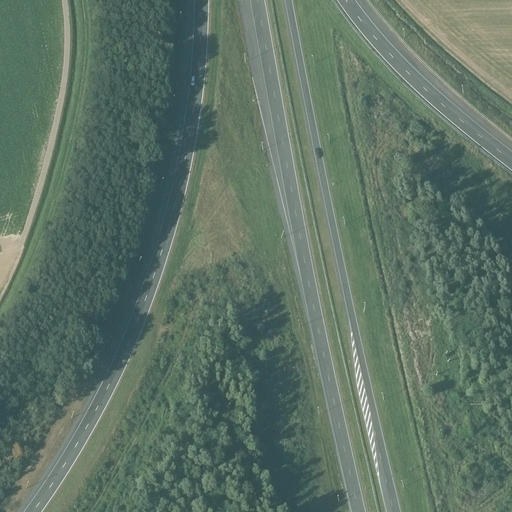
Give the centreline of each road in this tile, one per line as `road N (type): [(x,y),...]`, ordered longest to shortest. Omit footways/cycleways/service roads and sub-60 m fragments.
road 1 (motorway): [(200,0),(183,165),(156,268),(107,388),(33,511)]
road 2 (trunk): [(254,0),(358,511)]
road 3 (trunk): [(393,511),(324,187)]
road 4 (motorway): [(511,161),(412,77),(345,0)]
road 5 (motorway): [(324,187),(287,0)]
